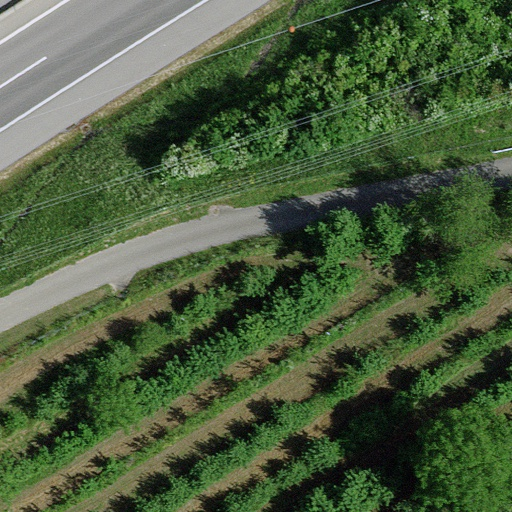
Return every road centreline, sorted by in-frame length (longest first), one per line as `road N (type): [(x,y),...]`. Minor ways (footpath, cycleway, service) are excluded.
road 1 (track): [(511,169),(211,230),(0,316)]
road 2 (motorway): [(0,86),(136,0)]
